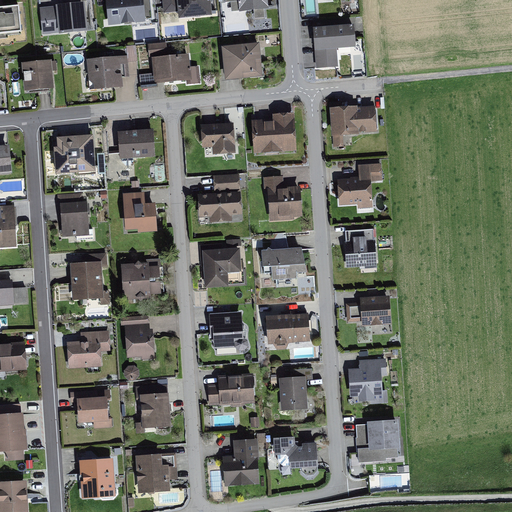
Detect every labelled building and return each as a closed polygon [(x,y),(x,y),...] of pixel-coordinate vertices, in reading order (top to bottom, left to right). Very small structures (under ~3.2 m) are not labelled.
[(104,0),(107,26),(144,22),(141,0),(104,0)] [(151,0),(141,0),(144,22),(153,21),(151,0)] [(180,11),(179,0),(160,0),(162,12),(180,11)] [(179,0),(180,11),(181,18),(213,15),(211,0),(179,0)] [(240,11),(238,0),(223,0),(225,13),(240,11)] [(238,0),(240,11),(269,9),(268,0),(238,0)] [(58,8),(60,32),(89,30),(87,6),(72,7),(58,8)] [(60,32),(58,8),(38,10),(40,34),(60,32)] [(0,35),(22,34),(19,9),(0,11),(0,10),(0,35)] [(357,27),(313,31),(316,71),(338,69),(336,51),(359,49),(357,27)] [(167,43),(148,44),(149,54),(167,53),(167,43)] [(225,50),(227,82),(264,79),(261,47),(225,50)] [(88,61),(91,91),(123,88),(121,59),(88,61)] [(153,61),(154,85),(190,83),(188,59),(153,61)] [(23,65),(25,91),(53,89),(52,63),(23,65)] [(140,84),(153,83),(153,73),(140,74),(140,84)] [(352,109),(331,110),(333,147),(341,146),(340,135),(376,133),(375,108),(352,109)] [(253,123),(256,154),(298,150),(295,116),(274,117),(274,121),(270,122),(253,123)] [(202,127),(203,149),(213,148),(214,155),(236,154),(234,125),(223,126),(202,127)] [(235,125),(236,137),(244,137),(244,125),(235,125)] [(117,134),(119,159),(156,156),(154,131),(135,133),(117,134)] [(63,135),(65,170),(103,169),(101,133),(75,134),(63,135)] [(0,148),(0,174),(10,173),(9,148),(0,148)] [(338,182),(339,205),(374,203),(373,181),(381,181),(380,166),(360,167),(361,180),(338,182)] [(200,194),(203,220),(243,216),(240,177),(215,179),(217,193),(200,194)] [(265,180),(269,221),(302,218),(299,189),(291,190),(283,190),(282,178),(265,180)] [(124,195),(126,232),(157,230),(155,201),(144,202),(144,193),(124,195)] [(62,206),(63,236),(89,235),(88,205),(62,206)] [(0,208),(0,248),(16,247),(13,208),(0,208)] [(347,233),(349,268),(378,267),(376,232),(347,233)] [(203,254),(206,288),(243,285),(241,251),(203,254)] [(303,251),(261,254),(262,276),(270,276),(271,283),(305,281),(303,251)] [(81,256),(82,265),(101,263),(100,255),(81,256)] [(72,266),(75,301),(104,299),(101,263),(82,265),(72,266)] [(121,266),(124,301),(159,298),(157,263),(121,266)] [(0,281),(0,305),(17,305),(16,288),(16,281),(0,281)] [(16,288),(17,305),(26,304),(25,288),(16,288)] [(363,319),(363,326),(393,325),(392,297),(360,299),(360,304),(347,304),(347,319),(363,319)] [(211,315),(214,349),(244,346),(241,313),(211,315)] [(267,318),(268,344),(309,342),(308,316),(267,318)] [(148,317),(122,319),(122,327),(149,326),(148,317)] [(125,328),(127,359),(154,357),(152,326),(125,328)] [(68,344),(70,367),(102,365),(101,353),(110,352),(108,334),(82,336),(83,343),(68,344)] [(0,345),(0,371),(28,370),(26,344),(0,345)] [(364,405),(386,404),(384,362),(359,364),(359,372),(351,373),(352,401),(364,400),(364,405)] [(128,367),(124,371),(125,377),(129,381),(136,381),(139,376),(139,370),(134,366),(128,367)] [(287,371),(288,381),(305,380),(311,380),(311,370),(287,371)] [(208,389),(209,405),(254,403),(252,375),(218,377),(218,388),(208,389)] [(281,381),(282,411),(307,410),(305,380),(288,381),(281,381)] [(144,391),(147,422),(176,420),(173,389),(144,391)] [(86,405),(87,422),(117,420),(115,392),(85,394),(86,405)] [(0,407),(0,418),(24,417),(23,405),(0,407)] [(24,417),(0,418),(0,453),(7,453),(8,463),(28,461),(24,417)] [(371,428),(372,453),(401,452),(400,427),(386,428),(371,428)] [(372,453),(371,428),(358,429),(359,454),(372,453)] [(275,464),(281,471),(317,469),(316,445),(295,447),(295,439),(273,440),(275,464)] [(224,459),(225,486),(260,485),(258,441),(234,443),(234,459),(224,459)] [(136,458),(138,494),(170,492),(169,481),(177,480),(176,456),(136,458)] [(80,481),(81,499),(114,497),(112,461),(79,463),(80,481)] [(28,511),(27,483),(0,484),(0,511),(28,511)]
